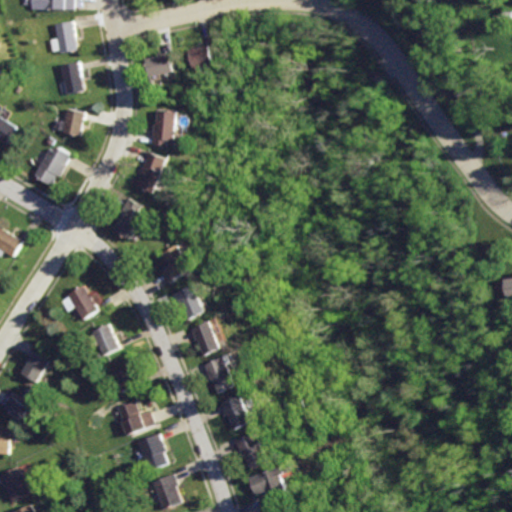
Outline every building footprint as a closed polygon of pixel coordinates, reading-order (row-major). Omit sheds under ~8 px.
[(30,0),(30,9),(75,9),(75,0),(30,0)] [(54,25),(59,53),(80,49),(75,21),(54,25)] [(191,47),(197,69),(224,61),(219,40),(191,47)] [(152,59),(155,77),(183,72),(179,53),(152,59)] [(63,64),(68,92),(90,88),(85,60),(63,64)] [(72,106),(64,133),(83,139),(91,112),(72,106)] [(162,109),(156,145),(173,147),(174,141),(182,142),(187,113),(162,109)] [(0,110),(0,137),(13,145),(25,126),(0,110)] [(55,142),(35,175),(53,186),(59,175),(64,178),(77,155),(55,142)] [(153,150),(140,182),(164,192),(177,160),(153,150)] [(136,197),(117,230),(135,241),(154,208),(136,197)] [(7,226),(0,235),(0,246),(19,260),(31,242),(7,226)] [(166,270),(176,286),(203,271),(185,241),(166,252),(174,265),(166,270)] [(89,279),(70,291),(88,319),(107,306),(89,279)] [(181,294),(192,319),(216,309),(205,283),(181,294)] [(199,330),(212,356),(233,345),(221,319),(199,330)] [(114,322),(96,330),(107,355),(125,347),(114,322)] [(41,349),(25,373),(44,386),(60,362),(41,349)] [(214,364),(225,391),(248,382),(237,355),(214,364)] [(113,370),(123,393),(143,385),(134,361),(113,370)] [(15,392),(6,408),(30,422),(44,397),(28,388),(23,397),(15,392)] [(229,403),(240,429),(263,420),(252,393),(229,403)] [(119,407),(130,435),(158,424),(151,409),(143,412),(137,399),(119,407)] [(0,427),(0,456),(14,458),(18,430),(0,427)] [(246,441),(259,469),(279,460),(266,431),(246,441)] [(141,442),(154,470),(174,461),(162,433),(141,442)] [(256,475),(261,493),(272,489),(277,507),(299,500),(293,481),(303,478),(298,462),(256,475)] [(3,475),(13,502),(34,494),(24,467),(3,475)] [(155,485),(167,510),(187,501),(176,476),(155,485)]
